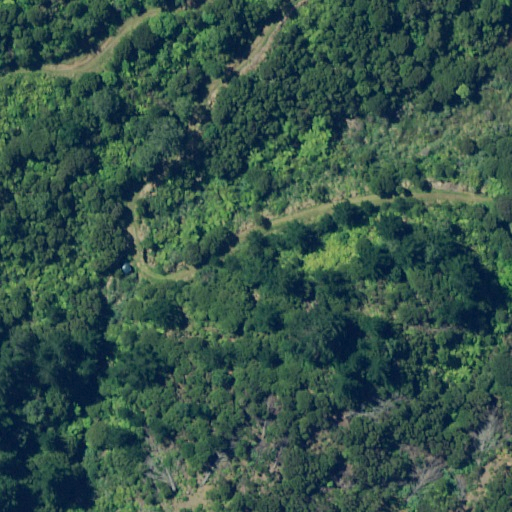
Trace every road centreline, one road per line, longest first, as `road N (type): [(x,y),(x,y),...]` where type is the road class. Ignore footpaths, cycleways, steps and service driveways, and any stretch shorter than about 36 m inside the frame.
road 1 (track): [(317,0),(306,19),(155,156),(155,247),(276,201),(511,161)]
road 2 (track): [(0,76),(28,50),(109,39),(185,0)]
